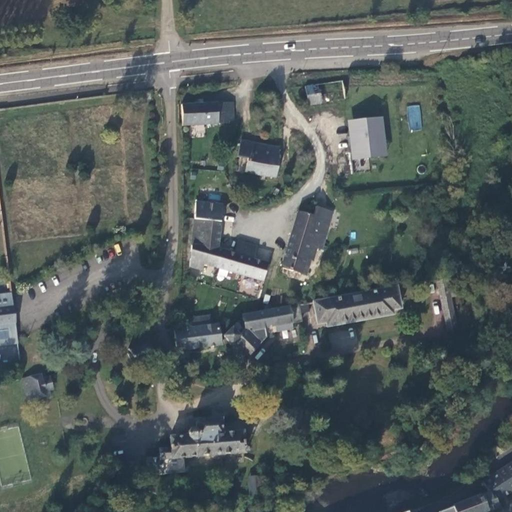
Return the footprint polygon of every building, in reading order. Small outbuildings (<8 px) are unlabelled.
[(321,101),(344,98),(343,79),(318,82),(321,101)] [(307,102),(321,101),(318,82),(305,84),(307,102)] [(194,102),(181,103),(182,124),(195,123),(195,121),(204,121),(204,122),(217,121),(232,120),(231,100),(216,101),(202,102),(202,103),(194,104),(194,102)] [(353,173),(355,172),(402,167),(394,100),(346,105),(353,173)] [(419,104),(407,106),(410,130),(422,129),(419,104)] [(247,156),(244,169),(275,175),(277,161),(277,145),(239,138),(236,155),(247,156)] [(222,204),(196,201),(190,265),(200,268),(202,262),(261,279),(266,262),(251,258),(233,252),(216,247),(222,204)] [(280,266),(299,272),(303,257),(310,259),(314,246),(320,247),(331,210),(315,205),(312,215),(297,210),(280,266)] [(236,242),(233,252),(251,258),(254,248),(236,242)] [(259,285),(200,268),(190,265),(189,278),(255,297),(259,285)] [(437,279),(443,308),(447,328),(457,326),(447,277),(437,279)] [(399,306),(396,284),(313,300),(317,322),(326,320),(326,325),(391,314),(390,308),(399,306)] [(0,323),(15,321),(12,303),(11,303),(9,291),(0,291),(0,323)] [(300,319),(297,303),(241,314),(244,328),(239,333),(230,324),(219,334),(229,344),(231,343),(243,357),(264,336),(268,336),(267,333),(275,332),(275,328),(289,326),(288,321),(300,319)] [(188,316),(189,325),(210,323),(209,314),(188,316)] [(0,343),(17,341),(15,321),(0,323),(0,343)] [(221,343),(219,334),(218,322),(210,323),(189,325),(174,327),(177,349),(221,343)] [(128,352),(126,354),(131,362),(137,363),(148,356),(150,353),(151,350),(151,347),(151,345),(149,343),(147,342),(145,342),(143,341),(140,342),(130,347),(129,345),(126,347),(127,349),(126,349),(128,352)] [(44,373),(23,377),(26,396),(48,391),(47,387),(51,386),(49,374),(45,375),(44,373)] [(160,456),(146,457),(147,472),(184,469),(183,456),(242,450),(240,429),(220,431),(219,416),(196,418),(197,429),(195,427),(192,426),(189,426),(186,429),(186,433),(168,434),(169,446),(159,447),(160,456)] [(511,460),(481,483),(487,492),(457,504),(447,508),(443,510),(437,511),(411,511),(410,510),(407,509),(400,511),(480,511),(497,505),(496,501),(511,489),(511,460)] [(141,511),(137,501),(109,511),(141,511)]
